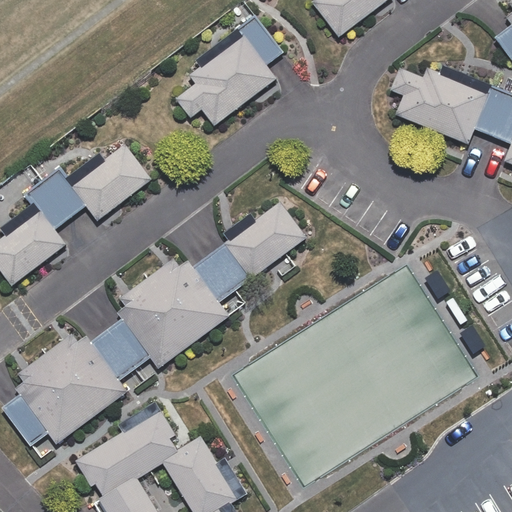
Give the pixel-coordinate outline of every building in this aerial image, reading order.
[(314,0),(313,1),(340,36),(387,0),(314,0)] [(511,0),(510,2),(511,3),(511,11),(507,15),(511,21),(511,24),(496,36),(511,57),(511,0)] [(216,125),(279,77),(269,64),(285,52),(257,14),(198,59),(202,65),(190,74),(197,82),(177,98),(192,117),(203,109),(216,125)] [(476,127),(511,141),(511,142),(505,159),(511,162),(511,92),(444,64),(441,71),(429,66),(425,76),(401,66),(391,89),(405,94),(397,114),(470,143),(476,127)] [(100,220),(154,178),(126,143),(107,158),(101,151),(69,176),(61,166),(28,192),(35,202),(2,227),(7,234),(0,239),(0,267),(14,285),(68,242),(56,228),(88,204),(100,220)] [(220,301),(308,236),(282,201),(257,218),(253,212),(225,233),(230,238),(194,266),(188,258),(180,264),(175,257),(120,297),(126,305),(118,311),(123,317),(92,340),(87,333),(79,340),(73,333),(19,373),(25,381),(17,387),(21,393),(3,406),(32,445),(50,432),(58,443),(129,391),(122,379),(152,357),(160,367),(231,315),(220,301)] [(238,511),(233,502),(248,493),(226,455),(218,460),(202,434),(178,448),(171,436),(177,433),(157,401),(120,423),(124,430),(77,459),(93,485),(98,482),(105,494),(100,496),(109,511),(238,511)]
